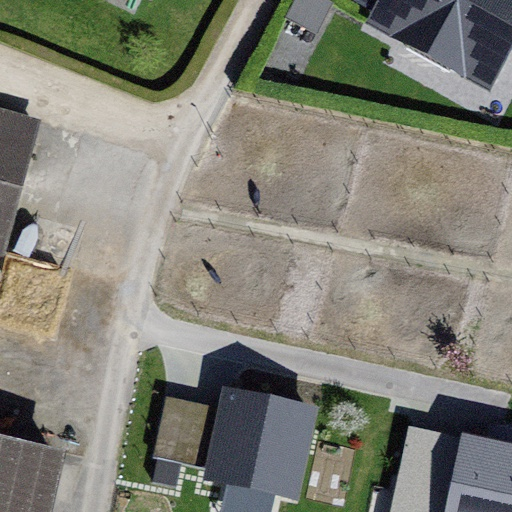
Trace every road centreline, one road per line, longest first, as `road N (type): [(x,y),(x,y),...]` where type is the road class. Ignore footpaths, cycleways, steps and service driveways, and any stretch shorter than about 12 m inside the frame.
road 1 (residential): [(188,139),(126,511)]
road 2 (residential): [(188,139),(0,73)]
road 3 (residential): [(264,0),(188,139)]
